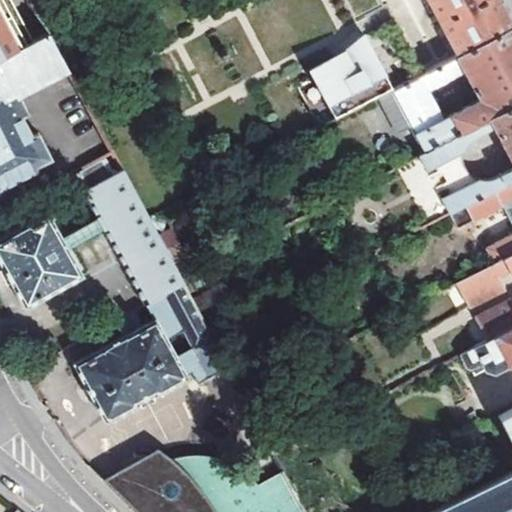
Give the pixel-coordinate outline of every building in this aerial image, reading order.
[(0,0),(0,60),(49,35),(30,0),(0,0)] [(342,0),(355,23),(386,7),(382,0),(342,0)] [(428,0),(458,56),(511,27),(497,0),(428,0)] [(391,92),(422,76),(393,20),(362,36),(391,92)] [(391,92),(379,98),(398,135),(412,127),(425,151),(511,104),(511,27),(458,56),(422,76),(391,92)] [(0,193),(36,173),(33,169),(48,160),(33,132),(26,136),(16,119),(24,114),(14,95),(27,88),(65,67),(49,35),(0,60),(0,193)] [(436,188),(443,185),(447,194),(441,198),(448,213),(511,179),(511,104),(425,151),(418,155),(426,169),(433,166),(438,175),(431,179),(436,188)] [(164,290),(181,281),(111,150),(70,172),(144,303),(165,292),(164,290)] [(494,264),(511,254),(511,179),(448,213),(457,228),(502,205),(511,222),(511,235),(486,249),(494,264)] [(0,264),(24,306),(79,273),(44,209),(0,236),(0,264)] [(171,258),(180,253),(171,237),(162,242),(171,258)] [(496,336),(511,327),(511,254),(494,264),(466,278),(477,301),(511,281),(511,277),(508,271),(511,268),(511,299),(484,313),(496,336)] [(197,378),(224,363),(181,281),(164,290),(165,292),(144,303),(115,320),(122,334),(73,360),(105,417),(110,418),(138,403),(139,398),(155,390),(158,391),(185,377),(185,376),(186,376),(187,374),(186,372),(192,369),(197,378)] [(215,312),(226,306),(215,286),(204,292),(215,312)] [(38,331),(52,355),(79,340),(65,316),(38,331)] [(511,327),(496,336),(461,355),(467,367),(472,369),(476,376),(488,370),(496,374),(511,365),(511,327)] [(511,511),(511,410),(498,418),(511,445),(511,467),(424,511),(511,511)] [(136,511),(305,511),(280,466),(258,479),(255,476),(251,473),(246,470),(241,467),(236,464),(231,462),(226,460),(221,459),(215,457),(210,456),(203,455),(196,455),(190,455),(182,456),(175,457),(169,458),(163,460),(156,462),(151,465),(144,453),(102,479),(136,511)]
